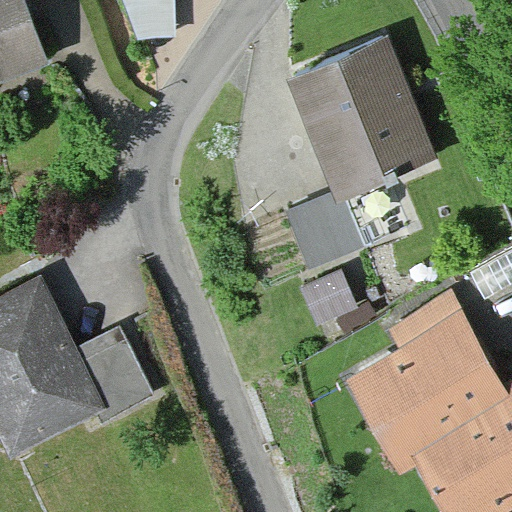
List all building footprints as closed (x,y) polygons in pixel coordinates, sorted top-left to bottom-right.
[(0,0),(0,70),(35,57),(13,0),(0,0)] [(176,0),(128,0),(134,34),(181,26),(176,0)] [(363,248),(338,190),(431,151),(381,30),(274,74),(325,195),(283,213),(308,272),(363,248)] [(321,315),(357,301),(344,269),(308,284),(321,315)] [(0,449),(3,456),(142,391),(112,326),(67,347),(34,276),(0,291),(0,449)] [(397,457),(498,397),(438,295),(380,330),(389,346),(329,382),(379,467),(397,457)] [(511,511),(511,388),(498,397),(397,457),(429,511),(511,511)]
